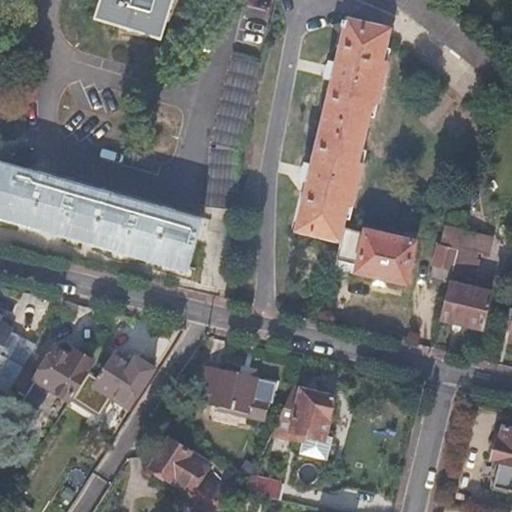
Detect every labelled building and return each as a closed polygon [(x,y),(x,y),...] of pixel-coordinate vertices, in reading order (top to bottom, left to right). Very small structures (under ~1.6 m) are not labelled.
[(103,0),(97,19),(163,39),(174,0),(103,0)] [(390,0),(484,73),(483,75),(494,83),(495,81),(499,84),(506,55),(495,46),(432,0),(390,0)] [(328,79),(334,80),(315,164),(309,163),(306,180),(311,181),(300,230),(346,240),(348,230),(356,195),(361,196),(368,166),(363,164),(377,103),(381,104),(390,63),(385,62),(392,30),(347,20),(337,66),(331,65),(328,79)] [(262,50),(237,42),(211,144),(240,151),(262,50)] [(240,151),(212,149),(206,208),(234,211),(240,151)] [(26,174),(0,166),(0,221),(188,274),(203,218),(27,170),(26,174)] [(447,248),(442,247),(435,281),(455,285),(467,232),(474,197),(466,195),(461,215),(455,214),(447,248)] [(348,230),(346,240),(340,268),(411,285),(420,246),(388,239),(389,232),(371,228),(370,234),(348,230)] [(467,232),(455,285),(447,322),(487,330),(495,295),(476,291),(482,260),(478,259),(479,253),(491,256),(495,238),(467,232)] [(0,316),(0,390),(6,394),(16,378),(34,347),(9,333),(11,330),(0,324),(0,317),(0,316)] [(71,358),(55,348),(36,380),(68,400),(78,384),(92,361),(76,351),(71,358)] [(132,364),(114,353),(93,385),(129,407),(153,368),(136,357),(132,364)] [(205,365),(198,392),(214,396),(211,405),(246,414),(246,416),(263,420),(267,401),(272,402),(277,382),(205,365)] [(28,386),(16,378),(6,394),(0,404),(0,412),(9,418),(28,386)] [(78,384),(68,400),(45,439),(55,445),(65,428),(68,430),(76,417),(79,419),(94,394),(78,384)] [(335,398),(293,388),(274,429),(292,433),(289,443),(304,446),(302,456),(326,462),(332,439),(325,437),(335,398)] [(500,436),(497,436),(492,458),(499,459),(492,488),(511,492),(511,427),(503,425),(500,436)] [(171,441),(153,469),(192,493),(188,499),(208,511),(212,511),(226,490),(204,476),(211,465),(171,441)] [(253,476),(251,478),(245,491),(264,495),(280,499),(283,483),(253,476)] [(264,495),(245,491),(238,506),(260,511),(264,495)]
